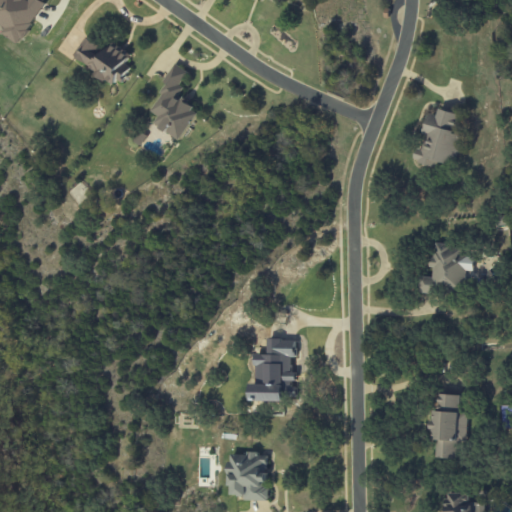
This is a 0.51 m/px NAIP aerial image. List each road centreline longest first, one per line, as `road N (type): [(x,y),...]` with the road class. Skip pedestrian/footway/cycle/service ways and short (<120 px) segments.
road 1 (residential): [(410,0),(397,70),(374,118),(352,201),(357,511)]
road 2 (residential): [(163,0),(270,77),(374,118)]
